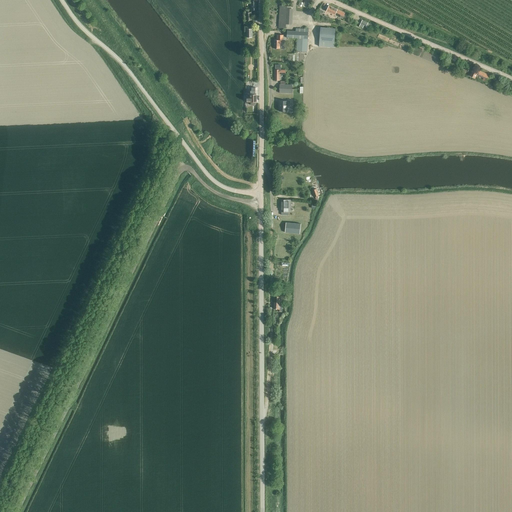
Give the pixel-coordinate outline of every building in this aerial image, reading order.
[(281,6),(279,24),(287,24),(288,9),(290,9),(290,7),(288,6),(284,6),(281,6)] [(329,6),(327,11),(343,18),(345,13),(340,10),(340,11),(329,6)] [(320,47),(335,48),(336,29),(321,28),(320,47)] [(297,51),(308,52),(309,29),(298,29),(298,31),(288,31),(288,37),(298,38),(297,51)] [(282,43),(282,35),(278,35),(277,40),(274,40),(274,48),(280,48),(280,43),(282,43)] [(275,70),(275,80),(280,81),(280,74),(285,74),(285,70),(281,70),(281,66),(275,66),(275,70)] [(477,75),(488,79),(490,75),(480,71),(480,72),(473,69),(470,76),(476,78),(477,75)] [(250,98),(247,98),(247,102),(251,102),(250,104),(252,105),(254,105),(256,104),(256,102),(256,94),(255,94),(255,91),(250,91),(250,98)] [(290,103),(290,101),(287,101),(283,101),(279,101),(279,104),(279,111),(284,111),(287,111),(287,108),(287,106),(289,106),(290,106),(290,103)] [(285,230),(285,232),(296,233),(300,234),(300,231),(301,224),(297,223),(286,222),(286,225),(285,230)] [(281,304),(281,296),(280,296),(276,296),(275,296),(274,299),(274,308),(274,309),(279,309),(278,311),(282,311),(282,304),(281,304)]
